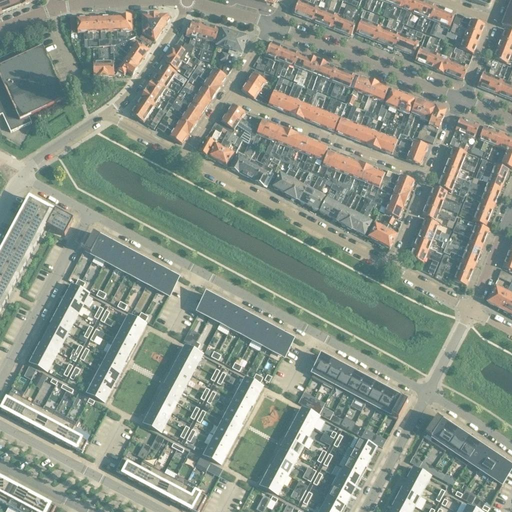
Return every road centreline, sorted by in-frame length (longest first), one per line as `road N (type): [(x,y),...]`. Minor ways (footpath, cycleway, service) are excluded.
road 1 (unclassified): [(391,267),(183,157)]
road 2 (residential): [(429,178),(227,93)]
road 3 (unclassified): [(461,100),(269,23)]
road 4 (residential): [(86,214),(0,382)]
road 5 (residential): [(106,114),(187,0)]
road 6 (residential): [(200,274),(316,335)]
road 7 (residential): [(365,511),(426,396)]
road 8 (residential): [(86,214),(200,274)]
road 9 (residential): [(316,335),(426,396)]
